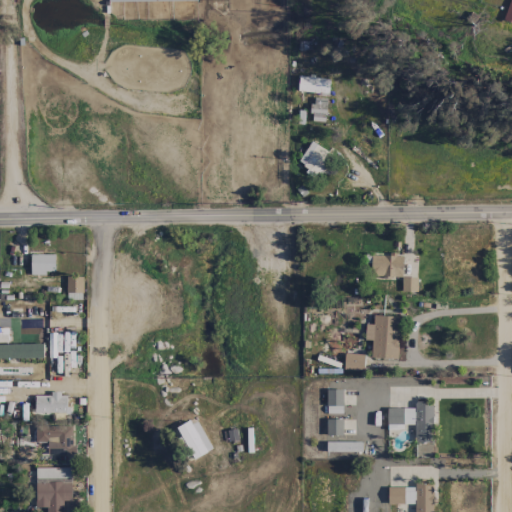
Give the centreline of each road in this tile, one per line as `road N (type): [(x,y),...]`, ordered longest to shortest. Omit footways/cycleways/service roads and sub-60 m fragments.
road 1 (tertiary): [(0,222),(511,208)]
road 2 (residential): [(500,511),(495,209)]
road 3 (residential): [(100,511),(100,222)]
